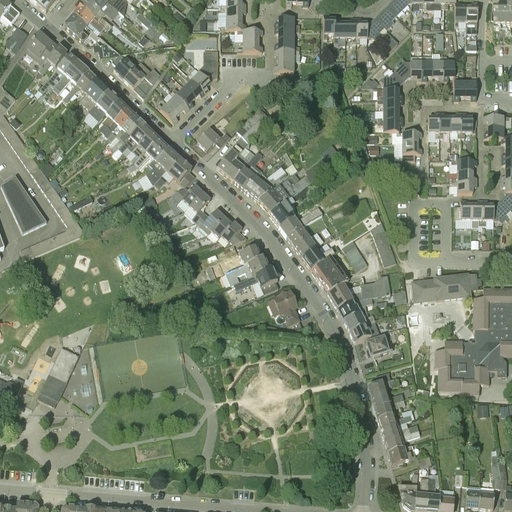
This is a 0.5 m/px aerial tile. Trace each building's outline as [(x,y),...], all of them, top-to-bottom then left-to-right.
[(10,26),(11,27),(19,17),(0,0),(0,24),(7,29),(10,26)] [(42,0),(36,7),(45,15),(57,1),(55,0),(42,0)] [(99,0),(86,0),(85,2),(104,18),(108,22),(115,13),(99,0)] [(126,4),(121,0),(99,0),(115,13),(123,20),(124,19),(126,4)] [(220,12),(245,12),(245,7),(241,7),(240,0),(225,0),(226,0),(225,0),(225,1),(218,1),(218,8),(220,8),(220,12)] [(290,6),(296,6),(296,0),(285,0),(285,10),(290,10),(290,6)] [(296,0),(296,6),(302,6),(302,10),(307,10),(307,0),(296,0)] [(409,6),(411,6),(410,0),(394,0),(385,9),(395,19),(409,6)] [(418,12),(422,12),(422,0),(410,0),(411,6),(411,7),(418,7),(418,12)] [(426,7),(433,7),(432,0),(422,0),(422,12),(426,12),(426,7)] [(440,12),(444,12),(443,0),(432,0),(433,7),(440,7),(440,12)] [(455,7),(455,6),(454,0),(443,0),(444,12),(448,12),(448,7),(454,7),(455,7)] [(111,29),(102,21),(104,18),(85,2),(79,10),(103,32),(104,30),(108,33),(111,29)] [(511,4),(508,5),(508,10),(494,10),(494,33),(501,33),(501,29),(511,29),(511,4)] [(458,25),(465,25),(465,10),(459,10),(459,6),(455,6),(455,7),(454,7),(454,31),(458,31),(458,25)] [(465,37),(476,37),(476,31),(476,6),(471,6),(471,10),(465,10),(465,25),(465,37)] [(391,24),(395,19),(385,9),(374,21),(384,31),(386,33),(393,26),(391,24)] [(100,35),(103,32),(79,10),(71,19),(85,31),(97,41),(99,40),(86,30),(89,26),(100,35)] [(225,23),(241,23),(241,17),(245,17),(245,12),(220,12),(220,16),(225,16),(225,23)] [(183,20),(175,14),(170,21),(178,27),(183,20)] [(327,38),(333,38),(333,22),(328,22),(328,18),(323,18),(322,43),(327,43),(327,38)] [(95,44),(97,41),(85,31),(71,19),(64,27),(64,31),(82,46),(87,40),(89,38),(95,44)] [(152,27),(144,20),(139,25),(147,32),(152,27)] [(274,32),(299,32),(299,28),(293,28),(293,21),(278,21),(278,27),(274,27),(274,32)] [(367,26),(366,41),(367,41),(372,41),(375,44),(381,38),(379,36),(384,31),(374,21),(369,26),(367,26)] [(345,48),(345,41),(345,26),(339,26),(339,22),(333,22),(333,38),(333,46),(337,46),(337,48),(345,48)] [(351,47),(355,47),(355,22),(350,22),(350,26),(345,26),(345,41),(351,42),(351,47)] [(366,41),(367,26),(360,26),(360,22),(355,22),(355,47),(359,47),(359,41),(366,41)] [(245,34),(245,33),(245,29),(241,29),(241,23),(225,23),(225,30),(220,30),(220,34),(237,34),(245,34)] [(4,49),(15,56),(27,38),(16,30),(4,49)] [(294,36),(299,36),(299,32),(274,32),(274,37),(278,37),(277,43),(294,43),(294,36)] [(242,45),(258,45),(258,39),(261,39),(261,33),(245,33),(245,34),(237,34),(237,37),(242,37),(242,45)] [(170,42),(162,35),(159,39),(166,46),(170,42)] [(41,69),(41,70),(59,50),(58,49),(51,57),(46,53),(50,47),(38,37),(25,52),(26,53),(24,54),(41,69)] [(143,49),(147,44),(141,40),(137,45),(143,49)] [(274,54),(299,54),(299,50),(294,50),(294,43),(277,43),(277,49),(274,49),(274,54)] [(118,59),(121,58),(120,57),(119,57),(106,47),(100,48),(96,44),(95,48),(92,49),(94,56),(98,55),(99,60),(100,62),(118,59)] [(242,51),(236,51),(236,56),(261,56),(261,50),(258,50),(258,45),(242,45),(242,51)] [(54,70),(55,70),(56,71),(67,57),(59,50),(41,70),(41,69),(35,77),(39,81),(42,78),(51,68),(54,70)] [(277,64),(293,65),(293,64),(293,57),(299,57),(299,54),(274,54),(274,59),(277,59),(277,64)] [(183,61),(178,55),(172,60),(176,66),(183,61)] [(197,74),(210,87),(214,82),(217,82),(217,55),(203,55),(203,68),(197,74)] [(52,92),(52,93),(60,84),(77,65),(67,57),(56,71),(57,72),(42,89),(37,94),(34,97),(38,101),(49,88),(53,91),(52,92)] [(113,74),(123,83),(135,70),(125,61),(121,58),(118,59),(111,65),(116,70),(113,74)] [(416,84),(421,84),(421,59),(410,59),(410,65),(409,81),(416,81),(416,84)] [(426,81),(432,81),(432,64),(425,64),(425,59),(421,59),(421,84),(426,84),(426,81)] [(437,84),(442,84),(442,59),(439,59),(439,64),(432,64),(432,81),(437,81),(437,84)] [(453,79),(454,79),(454,76),(454,69),(454,64),(446,64),(446,59),(442,59),(442,84),(447,84),(447,81),(453,81),(453,79)] [(407,81),(409,81),(410,65),(405,65),(402,62),(395,68),(397,70),(393,75),(403,85),(407,81)] [(280,82),(293,82),(293,76),(293,65),(277,64),(277,70),(273,70),(273,76),(280,76),(280,82)] [(70,86),(74,90),(87,75),(77,65),(60,84),(52,93),(57,97),(70,83),(71,85),(70,86)] [(135,70),(123,83),(132,93),(136,89),(146,98),(160,78),(153,71),(150,74),(140,65),(135,70)] [(162,80),(167,85),(171,79),(166,74),(162,80)] [(187,79),(204,97),(208,94),(205,91),(210,87),(197,74),(198,75),(193,80),(190,76),(187,79)] [(77,94),(80,93),(85,98),(97,84),(87,75),(74,90),(62,103),(66,106),(77,94)] [(383,92),(398,92),(398,90),(403,85),(393,75),(388,79),(386,77),(379,84),(383,87),(383,92)] [(201,101),(204,97),(187,79),(184,82),(188,85),(183,90),(195,101),(198,98),(201,101)] [(458,101),(464,101),(464,84),(457,84),(457,79),(454,79),(453,79),(453,81),(453,105),(458,105),(458,101)] [(464,84),(464,101),(470,101),(470,105),(475,105),(475,80),(471,80),(471,84),(464,84)] [(372,93),(378,87),(373,82),(371,84),(368,81),(358,92),(372,93)] [(79,105),(89,114),(108,94),(97,84),(85,98),(79,105)] [(33,90),(37,94),(42,89),(38,85),(33,90)] [(171,94),(189,112),(192,109),(190,106),(195,101),(183,90),(178,95),(174,91),(171,94)] [(377,103),(402,103),(402,98),(398,98),(398,92),(383,92),(377,92),(377,103)] [(0,99),(10,108),(15,102),(5,93),(0,99)] [(100,112),(106,117),(118,104),(108,94),(89,114),(84,120),(87,123),(89,120),(92,122),(100,112)] [(185,116),(189,112),(171,94),(169,97),(172,100),(167,105),(178,117),(183,113),(185,116)] [(0,112),(3,117),(10,108),(0,99),(0,112)] [(382,114),(398,114),(398,108),(402,108),(402,103),(377,103),(377,107),(382,107),(382,114)] [(98,132),(102,137),(126,112),(118,104),(106,117),(105,118),(107,120),(102,126),(103,127),(98,132)] [(162,110),(159,107),(156,110),(173,128),(177,124),(174,121),(178,117),(167,105),(162,110)] [(117,129),(121,133),(134,120),(126,112),(102,137),(106,140),(117,129)] [(216,172),(223,178),(229,171),(228,170),(248,147),(248,146),(270,123),(259,112),(236,135),(241,140),(232,149),(234,151),(216,172)] [(377,125),(402,125),(402,120),(398,120),(398,114),(382,114),(382,121),(377,121),(377,125)] [(435,141),(439,141),(439,116),(434,116),(434,120),(427,120),(427,136),(435,136),(435,141)] [(442,136),(449,136),(449,120),(444,120),(444,116),(439,116),(439,141),(442,141),(442,136)] [(456,142),(460,141),(460,116),(455,116),(455,120),(449,120),(449,136),(456,136),(456,142)] [(464,136),(471,136),(471,120),(465,120),(465,116),(460,116),(460,141),(464,142),(464,136)] [(112,156),(117,153),(142,127),(134,120),(121,133),(111,144),(109,146),(112,150),(114,148),(117,151),(112,156)] [(487,131),(502,131),(502,124),(508,124),(508,120),(483,120),(483,125),(487,125),(487,131)] [(13,121),(9,126),(15,132),(20,127),(13,121)] [(0,126),(0,132),(1,133),(10,127),(6,122),(0,126)] [(398,136),(398,135),(398,130),(402,130),(402,125),(377,125),(377,128),(382,128),(382,136),(396,136),(398,136)] [(1,133),(4,138),(13,132),(10,127),(1,133)] [(133,144),(137,148),(150,135),(142,127),(117,153),(112,156),(117,161),(133,144)] [(508,142),(508,138),(502,138),(502,131),(487,131),(487,137),(483,136),(483,142),(501,142),(508,142)] [(4,138),(7,143),(16,137),(13,132),(4,138)] [(213,137),(209,133),(196,146),(206,155),(214,146),(219,151),(230,140),(225,136),(221,140),(215,135),(213,137)] [(127,170),(125,172),(134,167),(158,142),(150,135),(137,148),(131,154),(136,158),(131,163),(134,166),(127,170)] [(401,147),(417,147),(417,141),(421,141),(421,135),(398,135),(398,136),(396,136),(396,139),(401,139),(401,147)] [(7,143),(11,148),(20,141),(16,137),(7,143)] [(11,148),(14,153),(23,146),(20,141),(11,148)] [(36,147),(31,141),(24,147),(30,153),(36,147)] [(504,153),(511,152),(511,141),(508,142),(501,142),(501,147),(504,147),(504,153)] [(148,168),(149,169),(153,164),(155,165),(167,152),(158,142),(134,167),(125,172),(127,175),(129,173),(129,174),(135,170),(137,172),(148,159),(152,163),(148,168)] [(14,153),(17,157),(26,151),(23,146),(14,153)] [(223,178),(232,185),(254,157),(245,150),(248,147),(228,170),(229,171),(223,178)] [(417,147),(401,147),(401,164),(414,164),(415,158),(421,158),(421,152),(417,152),(417,147)] [(378,148),(369,148),(369,158),(378,158),(378,148)] [(17,157),(20,162),(30,156),(26,151),(17,157)] [(167,176),(180,163),(167,152),(155,165),(153,164),(149,169),(152,172),(145,178),(152,189),(161,179),(162,179),(165,175),(167,176)] [(501,163),(511,163),(511,152),(504,153),(504,158),(501,158),(501,163)] [(232,185),(242,194),(253,180),(255,182),(262,174),(255,168),(263,159),(257,154),(254,158),(254,157),(232,185)] [(257,206),(268,218),(306,189),(307,189),(337,165),(342,161),(336,154),(325,163),(323,160),(305,175),(306,177),(300,183),(294,176),(290,179),(289,180),(257,206)] [(20,162),(24,167),(33,161),(30,156),(20,162)] [(342,161),(337,165),(343,174),(355,165),(348,156),(342,161)] [(24,167),(27,172),(36,165),(33,161),(24,167)] [(290,179),(294,176),(297,174),(292,166),(289,162),(286,164),(286,165),(289,168),(285,172),(290,179)] [(176,185),(177,185),(184,191),(194,181),(188,176),(191,173),(180,163),(167,176),(165,175),(162,179),(169,185),(172,181),(176,185)] [(504,174),(511,174),(511,163),(501,163),(501,168),(504,168),(504,174)] [(456,175),(472,175),(472,169),(476,169),(476,164),(451,164),(451,168),(456,168),(456,175)] [(27,172),(30,177),(39,170),(36,165),(27,172)] [(242,194),(257,206),(289,180),(281,169),(270,178),(272,181),(269,183),(261,176),(263,175),(262,174),(255,182),(253,180),(242,194)] [(30,177),(34,181),(43,175),(39,170),(30,177)] [(5,183),(12,178),(9,172),(1,177),(5,183)] [(501,185),(511,185),(511,174),(504,174),(504,180),(501,180),(501,185)] [(34,181),(37,186),(46,180),(43,175),(34,181)] [(450,186),(476,186),(476,181),(472,181),(472,175),(456,175),(456,182),(451,182),(450,186)] [(5,186),(8,191),(18,184),(15,179),(5,186)] [(37,186),(40,191),(49,185),(46,180),(37,186)] [(53,190),(58,186),(59,185),(55,181),(49,185),(53,189),(53,190)] [(8,191),(12,195),(21,189),(18,184),(8,191)] [(40,191),(44,196),(53,189),(49,185),(40,191)] [(504,196),(511,196),(511,185),(501,185),(501,190),(504,190),(504,196)] [(17,203),(15,200),(12,195),(8,191),(5,186),(0,189),(9,208),(17,203)] [(53,190),(57,195),(62,191),(58,186),(53,190)] [(476,186),(450,186),(450,189),(456,190),(456,197),(472,197),(472,191),(476,191),(476,186)] [(12,195),(15,200),(25,194),(21,189),(12,195)] [(44,196),(47,201),(56,194),(53,190),(53,189),(44,196)] [(181,203),(188,210),(202,196),(194,189),(187,196),(183,192),(171,199),(178,206),(181,203)] [(268,218),(278,230),(297,217),(294,213),(290,215),(288,211),(294,206),(294,205),(310,193),(307,189),(306,189),(268,218)] [(68,193),(65,190),(57,195),(60,199),(68,193)] [(15,200),(17,203),(18,205),(28,199),(25,194),(15,200)] [(47,201),(50,205),(59,199),(56,194),(47,201)] [(196,226),(204,217),(200,213),(209,203),(202,196),(188,210),(196,217),(191,222),(196,226)] [(311,196),(306,202),(310,206),(315,200),(311,196)] [(500,203),(510,213),(511,210),(511,196),(504,196),(504,199),(500,203)] [(18,205),(21,209),(22,210),(31,204),(28,199),(18,205)] [(50,205),(53,210),(63,204),(60,200),(59,199),(50,205)] [(90,199),(68,210),(71,215),(92,204),(90,199)] [(155,207),(151,200),(143,204),(147,212),(155,207)] [(9,208),(12,214),(21,209),(18,205),(17,203),(9,208)] [(505,218),(510,213),(500,203),(495,208),(493,208),(493,223),(498,223),(501,226),(507,220),(505,218)] [(22,210),(25,215),(35,209),(31,204),(22,210)] [(53,210),(57,215),(66,209),(63,205),(63,204),(53,210)] [(453,223),(471,223),(471,208),(465,208),(465,204),(460,204),(459,210),(453,210),(453,223)] [(478,229),(481,229),(482,204),(476,204),(476,208),(471,208),(471,223),(478,223),(478,229)] [(485,223),(493,223),(493,208),(487,208),(487,204),(482,204),(481,229),(485,229),(485,223)] [(12,214),(14,220),(25,215),(22,210),(21,209),(12,214)] [(29,220),(34,217),(39,215),(35,209),(25,215),(29,220)] [(57,215),(60,220),(69,213),(66,209),(57,215)] [(278,230),(285,240),(300,229),(321,218),(322,217),(317,210),(308,216),(308,217),(300,222),(297,217),(278,230)] [(158,223),(154,216),(152,212),(149,213),(148,214),(154,225),(158,223)] [(60,220),(63,225),(73,218),(69,213),(60,220)] [(196,226),(207,237),(207,238),(224,221),(216,213),(209,221),(204,217),(196,226)] [(22,223),(28,220),(29,220),(25,215),(14,220),(17,226),(22,223)] [(34,217),(39,228),(46,225),(39,215),(34,217)] [(33,231),(39,228),(34,217),(29,220),(28,220),(33,231)] [(63,225),(67,229),(76,223),(73,218),(63,225)] [(285,240),(294,252),(309,241),(303,234),(324,223),(321,218),(300,229),(285,240)] [(28,234),(33,231),(28,220),(22,223),(28,234)] [(213,245),(218,241),(218,242),(220,240),(220,239),(233,226),(232,226),(230,223),(228,225),(224,221),(207,238),(207,237),(206,238),(213,245)] [(22,237),(28,234),(22,223),(17,226),(22,237)] [(65,234),(69,244),(85,237),(76,223),(67,229),(65,234)] [(233,226),(220,239),(220,240),(228,247),(230,245),(233,248),(246,242),(238,235),(241,232),(233,225),(232,226),(233,226)] [(369,233),(372,238),(383,231),(381,226),(369,233)] [(374,243),(385,239),(383,231),(372,238),(374,243)] [(64,246),(69,244),(65,234),(59,236),(64,246)] [(58,249),(64,246),(59,236),(53,239),(58,249)] [(294,252),(301,261),(316,250),(323,245),(316,236),(309,241),(294,252)] [(52,251),(58,249),(53,239),(48,241),(52,251)] [(376,249),(387,245),(385,239),(374,243),(376,249)] [(46,254),(52,251),(48,241),(42,244),(46,254)] [(41,256),(46,254),(42,244),(36,246),(41,256)] [(341,251),(344,256),(355,249),(352,244),(341,251)] [(378,254),(389,250),(387,245),(376,249),(378,254)] [(35,259),(41,256),(36,246),(30,249),(35,259)] [(29,261),(35,259),(30,249),(25,251),(29,261)] [(301,261),(310,274),(330,260),(339,254),(336,249),(322,258),(316,250),(301,261)] [(355,249),(344,256),(347,261),(358,254),(355,249)] [(380,260),(391,256),(389,250),(378,254),(380,260)] [(23,264),(29,261),(25,251),(19,254),(23,264)] [(232,263),(216,270),(219,279),(225,277),(228,275),(260,262),(260,261),(255,251),(239,258),(237,257),(237,256),(230,259),(232,263)] [(358,254),(347,261),(350,265),(361,259),(358,254)] [(382,265),(393,261),(391,256),(380,260),(382,265)] [(361,259),(350,265),(353,270),(364,263),(361,259)] [(230,289),(233,288),(239,286),(236,279),(244,276),(247,282),(251,280),(269,273),(268,272),(263,260),(260,261),(260,262),(228,275),(225,277),(230,289)] [(327,297),(343,287),(348,284),(330,260),(310,274),(327,297)] [(382,265),(384,271),(395,266),(393,261),(382,265)] [(364,263),(353,270),(356,275),(367,268),(364,263)] [(215,280),(211,270),(205,272),(210,283),(215,280)] [(260,291),(261,291),(264,298),(278,292),(275,285),(277,284),(271,271),(268,272),(269,273),(251,280),(247,282),(239,286),(233,288),(236,295),(257,285),(260,291)] [(470,293),(477,292),(477,287),(475,277),(467,278),(433,282),(411,285),(413,306),(435,304),(435,305),(471,300),(470,293)] [(384,298),(390,297),(387,279),(381,280),(373,286),(372,286),(375,300),(384,298)] [(352,303),(371,301),(371,300),(375,300),(372,286),(360,288),(361,294),(349,297),(343,287),(327,297),(337,314),(352,303)] [(489,374),(497,374),(496,380),(506,380),(506,365),(502,362),(502,360),(511,359),(511,319),(511,310),(511,309),(511,291),(483,292),(483,291),(482,291),(482,301),(472,301),(472,302),(472,333),(474,333),(474,345),(471,345),(471,344),(467,343),(467,345),(462,345),(462,344),(444,344),(444,354),(434,354),(434,371),(437,371),(437,395),(461,395),(461,399),(479,399),(479,389),(489,389),(489,374)] [(283,317),(288,329),(299,324),(294,312),(296,311),(289,294),(267,304),(273,320),(279,317),(279,319),(283,317)] [(406,305),(404,294),(392,296),(395,308),(399,307),(406,305)] [(342,324),(366,315),(365,308),(372,306),(371,301),(352,303),(337,314),(342,324)] [(348,335),(374,326),(375,325),(372,318),(368,320),(366,315),(342,324),(348,335)] [(374,326),(348,335),(353,347),(378,336),(374,326)] [(292,338),(301,334),(300,330),(292,334),(287,333),(277,331),(277,330),(263,327),(262,332),(287,337),(292,338)] [(374,361),(380,359),(380,358),(389,355),(393,354),(390,345),(386,346),(384,340),(365,346),(368,353),(366,354),(368,361),(373,359),(374,361)] [(57,405),(59,401),(66,387),(66,386),(78,359),(61,351),(48,378),(41,394),(37,403),(54,411),(57,405)] [(403,361),(402,356),(391,358),(393,364),(403,361)] [(394,382),(392,382),(389,375),(376,379),(378,386),(367,390),(370,401),(386,395),(385,391),(395,388),(394,382)] [(5,385),(0,382),(0,399),(1,400),(0,402),(5,405),(7,401),(14,404),(23,384),(16,380),(13,386),(9,384),(5,385)] [(373,412),(403,402),(401,397),(388,401),(386,395),(370,401),(373,412)] [(377,422),(393,417),(392,412),(405,408),(403,402),(373,412),(377,422)] [(470,414),(471,405),(460,404),(459,413),(470,414)] [(492,406),(476,408),(477,420),(493,419),(492,406)] [(507,409),(499,410),(500,420),(507,419),(507,409)] [(393,417),(377,422),(380,433),(397,428),(396,428),(412,423),(410,418),(395,422),(393,417)] [(380,433),(383,445),(418,434),(416,428),(398,433),(397,428),(380,433)] [(387,456),(404,450),(402,444),(420,438),(418,434),(383,445),(387,456)] [(391,469),(416,461),(413,454),(411,448),(404,451),(404,450),(387,456),(387,458),(387,459),(388,462),(389,463),(391,469)] [(420,471),(431,467),(428,459),(417,463),(420,471)] [(492,481),(491,491),(480,490),(478,511),(492,511),(494,492),(499,492),(499,481),(498,474),(496,459),(491,460),(492,481)] [(503,511),(511,511),(511,491),(505,491),(505,488),(506,488),(506,482),(505,474),(498,474),(499,481),(499,492),(505,492),(503,511)] [(437,511),(438,498),(434,498),(434,489),(439,490),(437,477),(428,477),(427,481),(425,511),(437,511)] [(413,511),(415,496),(416,496),(417,478),(409,478),(409,487),(413,487),(413,491),(397,490),(403,508),(407,511),(413,511)] [(413,511),(425,511),(427,481),(421,481),(420,494),(422,495),(422,496),(416,496),(415,496),(413,511)] [(478,511),(480,490),(467,489),(466,489),(466,490),(464,511),(474,511),(478,511)] [(438,498),(437,511),(451,511),(453,493),(439,492),(439,498),(438,498)]
